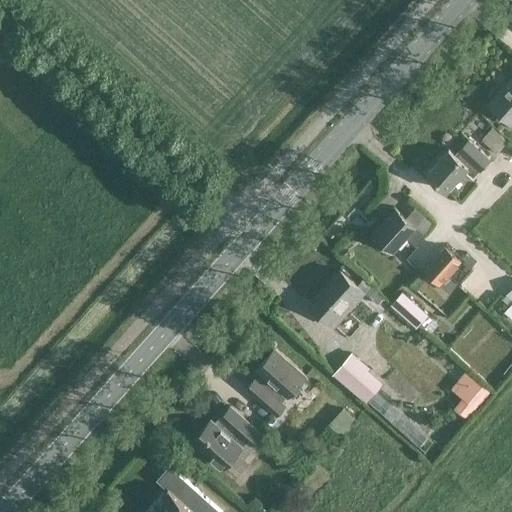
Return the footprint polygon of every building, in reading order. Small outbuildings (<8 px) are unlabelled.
[(511,123),(511,75),(488,102),(511,123)] [(509,141),(493,127),(482,139),(498,153),(509,141)] [(473,176),(489,157),(469,139),(456,154),(448,147),(426,172),(446,190),(465,169),(473,176)] [(393,251),(408,234),(416,241),(424,233),(415,226),(416,225),(394,206),(371,232),(393,251)] [(446,244),(424,268),(441,283),(440,284),(450,292),(471,267),(446,244)] [(334,325),(364,291),(340,269),(309,303),(334,325)] [(403,291),(392,304),(418,326),(429,314),(403,291)] [(287,394),(304,375),(274,348),(256,367),(265,375),(258,382),(256,380),(246,390),(274,414),(283,404),(278,399),(284,392),(287,394)] [(352,351),(334,372),(367,401),(384,382),(368,368),(369,366),(352,351)] [(465,368),(451,386),(463,395),(453,407),(468,419),(477,408),(492,390),(465,368)] [(421,443),(432,432),(383,386),(372,397),(421,443)] [(211,418),(192,439),(223,466),(247,440),(250,442),(260,431),(230,405),(220,416),(223,419),(218,424),(211,418)] [(222,511),(223,511),(168,463),(168,464),(169,466),(158,478),(168,487),(145,511),(222,511)]
